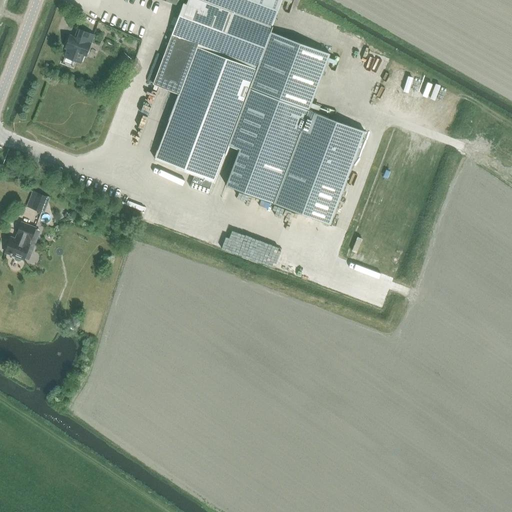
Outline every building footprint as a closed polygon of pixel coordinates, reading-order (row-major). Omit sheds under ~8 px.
[(162,0),(181,7),(152,84),(179,94),(154,159),(213,181),(228,143),(240,148),(226,185),(290,209),(330,224),(365,131),(333,119),(318,113),(308,109),(310,105),(314,107),(316,103),(311,101),(327,60),(331,61),(332,58),(328,56),(329,52),(270,30),(280,0),(162,0)] [(89,47),(94,35),(75,29),(65,57),(80,62),(87,46),(89,47)] [(124,53),(120,57),(127,63),(131,59),(124,53)] [(48,196),(38,192),(32,208),(42,212),(48,196)] [(31,239),(35,228),(21,223),(17,233),(18,234),(15,240),(10,238),(8,244),(7,244),(6,245),(5,247),(5,249),(5,250),(5,251),(5,252),(14,255),(13,257),(14,259),(15,260),(18,262),(20,261),(21,260),(22,258),(24,259),(29,245),(28,244),(30,238),(31,239)]
